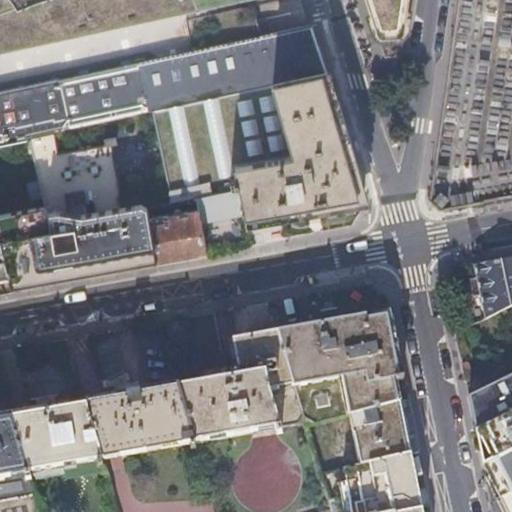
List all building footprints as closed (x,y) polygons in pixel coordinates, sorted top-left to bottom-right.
[(0,0),(0,56),(193,13),(215,8),(251,0),(0,0)] [(363,0),(375,34),(382,38),(397,35),(401,31),(405,0),(363,0)] [(0,95),(0,143),(26,138),(52,132),(124,116),(149,111),(259,87),(326,72),(319,53),(309,28),(257,39),(50,84),(0,95)] [(341,127),(326,72),(259,87),(149,111),(170,203),(187,199),(237,189),(241,213),(243,222),(361,201),(356,182),(350,160),(341,127)] [(57,155),(52,132),(26,138),(42,206),(47,229),(0,238),(0,245),(9,289),(46,282),(50,277),(50,274),(55,273),(56,278),(58,277),(63,276),(69,275),(70,275),(69,269),(75,269),(77,273),(85,276),(135,267),(155,263),(146,219),(144,208),(146,208),(145,206),(139,204),(121,208),(92,213),(68,218),(64,194),(80,191),(83,205),(91,204),(120,199),(110,146),(115,145),(114,139),(102,140),(103,146),(57,155)] [(195,210),(199,221),(241,213),(237,189),(187,199),(189,205),(194,204),(195,210)] [(121,208),(120,199),(91,204),(92,213),(121,208)] [(0,290),(9,289),(0,245),(0,238),(47,229),(42,206),(0,213),(0,290)] [(199,221),(195,210),(146,219),(155,263),(179,258),(205,253),(199,221)] [(511,257),(493,261),(502,311),(511,306),(511,257)] [(479,296),(483,320),(502,311),(493,261),(473,265),(476,278),(468,279),(471,297),(479,296)] [(277,331),(305,424),(305,425),(349,415),(398,403),(399,402),(395,383),(402,381),(399,365),(396,351),(396,345),(393,325),(389,311),(277,331)] [(177,385),(195,444),(277,429),(278,433),(283,433),(282,428),(305,424),(277,331),(232,339),(239,374),(224,377),(177,385)] [(511,373),(467,396),(470,413),(474,430),(511,411),(511,373)] [(115,387),(117,396),(85,402),(103,460),(195,444),(177,385),(140,392),(139,383),(129,384),(115,387)] [(47,409),(12,415),(29,473),(103,460),(85,402),(47,409)] [(398,403),(349,415),(359,465),(409,453),(405,435),(398,403)] [(511,411),(474,430),(478,450),(482,467),(511,451),(511,411)] [(0,511),(40,511),(29,473),(12,415),(0,417),(0,511)] [(511,511),(511,451),(482,467),(483,473),(488,500),(490,511),(511,511)] [(409,453),(359,465),(342,468),(348,495),(327,499),(330,510),(317,511),(420,511),(414,478),(420,476),(416,458),(410,460),(409,453)]
